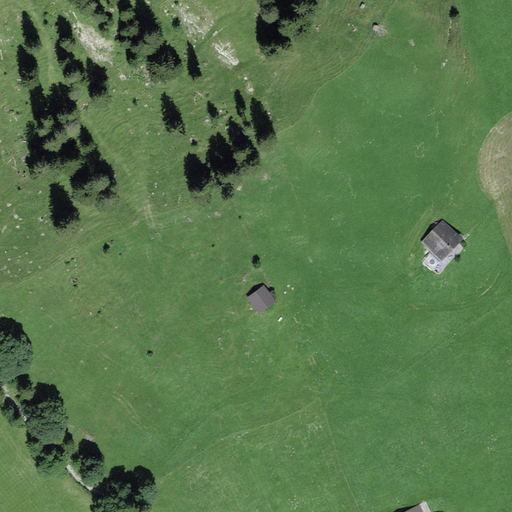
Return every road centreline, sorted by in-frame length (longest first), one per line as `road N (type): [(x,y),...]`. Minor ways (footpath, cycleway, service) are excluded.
road 1 (track): [(240,325),(281,382),(368,419),(441,489),(452,511)]
road 2 (track): [(400,290),(426,307),(475,302),(507,260),(511,207)]
